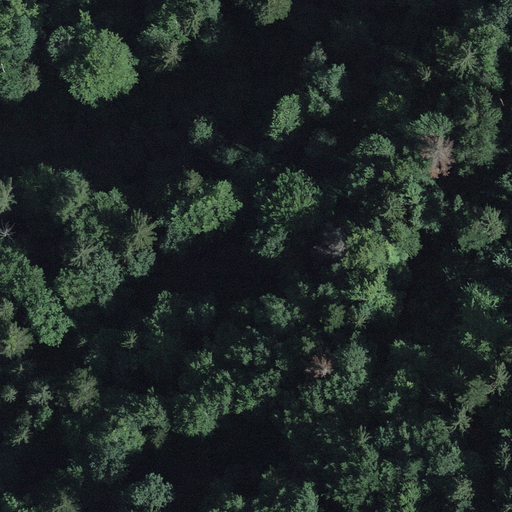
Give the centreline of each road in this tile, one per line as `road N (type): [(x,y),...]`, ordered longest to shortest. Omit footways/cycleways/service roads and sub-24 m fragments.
road 1 (track): [(0,192),(122,154),(215,139),(363,39),(379,17)]
road 2 (unclassified): [(255,511),(445,345),(511,324)]
